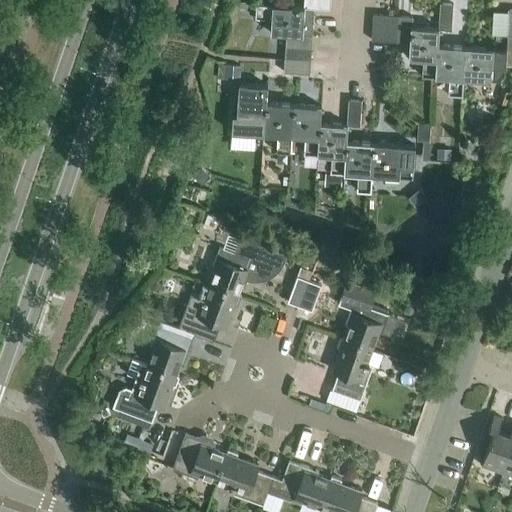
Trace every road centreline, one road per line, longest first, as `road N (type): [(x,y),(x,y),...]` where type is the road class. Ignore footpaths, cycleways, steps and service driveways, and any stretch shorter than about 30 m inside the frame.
road 1 (secondary): [(0,379),(130,0)]
road 2 (secondary): [(86,0),(0,250)]
road 3 (residential): [(430,458),(246,392)]
road 4 (residential): [(464,366),(511,223)]
